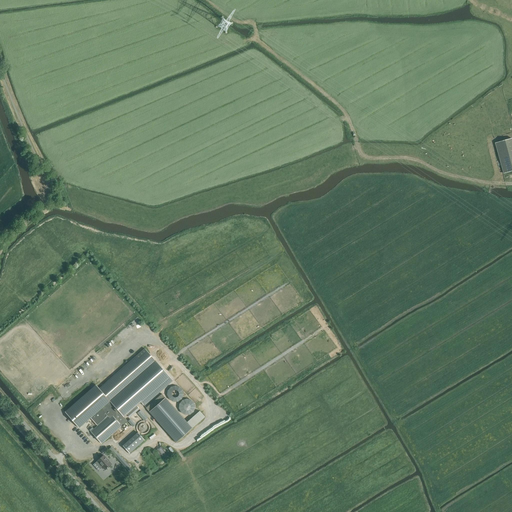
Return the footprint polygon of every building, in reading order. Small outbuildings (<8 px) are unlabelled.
[(495,144),(503,174),(511,171),(511,142),(511,140),(495,144)] [(79,428),(84,424),(90,418),(97,425),(91,431),(101,444),(127,421),(124,417),(141,402),(144,406),(173,380),(145,348),(99,388),(96,385),(65,412),(79,428)] [(179,401),(185,390),(173,383),(170,390),(171,391),(168,395),(179,401)] [(146,408),(176,442),(205,417),(200,411),(187,422),(162,394),(146,408)] [(196,402),(181,398),(178,411),(193,415),(196,402)] [(144,420),(148,417),(141,409),(137,412),(144,420)] [(133,426),(136,424),(131,418),(128,420),(133,426)] [(144,440),(138,433),(123,446),(129,453),(144,440)] [(155,451),(163,461),(169,457),(160,446),(155,451)] [(129,471),(133,468),(119,454),(116,457),(129,471)] [(97,461),(105,470),(111,464),(104,455),(97,461)]
